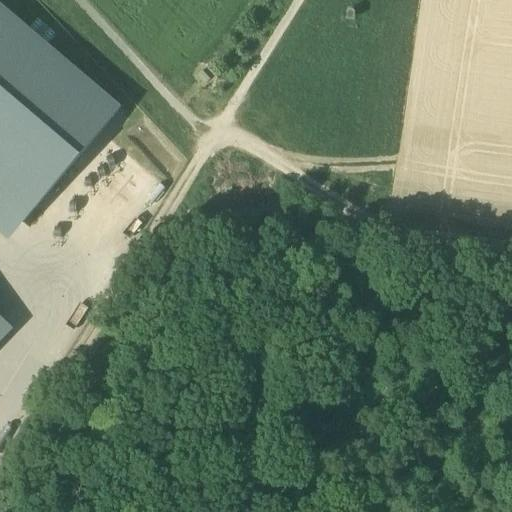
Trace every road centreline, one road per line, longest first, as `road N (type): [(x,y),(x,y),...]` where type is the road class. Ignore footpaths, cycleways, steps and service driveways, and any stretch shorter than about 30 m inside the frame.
road 1 (track): [(212,138),(0,472)]
road 2 (track): [(212,138),(354,221),(511,249)]
road 3 (track): [(298,0),(212,138)]
